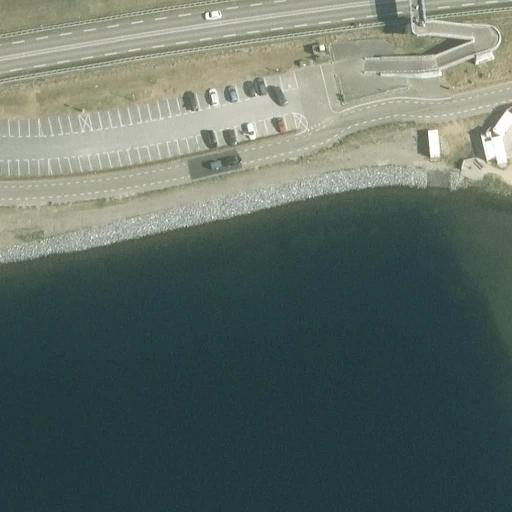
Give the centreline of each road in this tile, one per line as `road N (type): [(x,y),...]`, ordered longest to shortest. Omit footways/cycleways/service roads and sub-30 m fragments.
road 1 (tertiary): [(0,193),(138,182),(299,146),(377,112),(439,111),(511,94)]
road 2 (primary): [(399,0),(0,63)]
